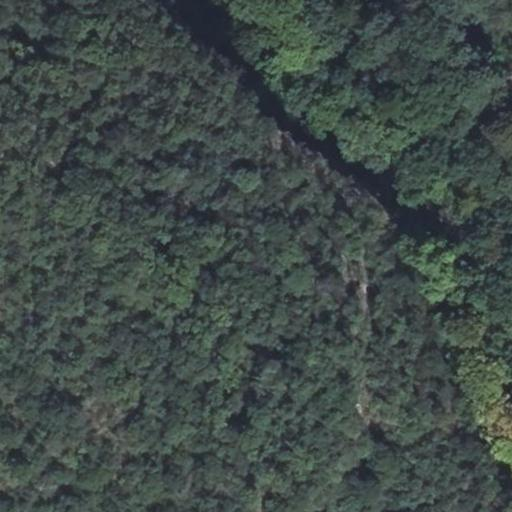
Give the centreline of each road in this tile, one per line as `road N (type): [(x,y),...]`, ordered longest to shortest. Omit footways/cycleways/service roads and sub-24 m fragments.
road 1 (track): [(291,0),(404,185),(472,259),(511,345)]
road 2 (track): [(425,0),(511,98)]
